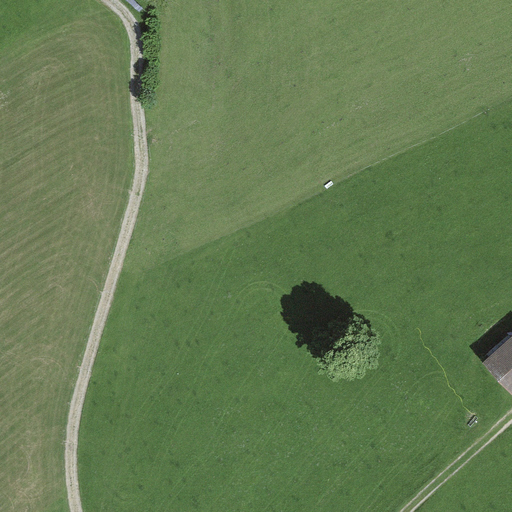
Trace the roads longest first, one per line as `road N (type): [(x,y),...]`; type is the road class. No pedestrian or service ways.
road 1 (track): [(77,511),(74,413),(141,176),(136,45),(107,0)]
road 2 (track): [(410,511),(511,418)]
